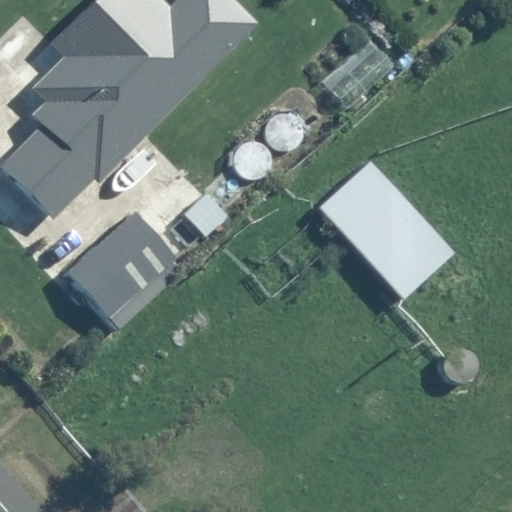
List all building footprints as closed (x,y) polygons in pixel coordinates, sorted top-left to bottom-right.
[(0,178),(49,228),(253,26),(226,0),(169,0),(162,8),(153,0),(92,0),(46,46),(58,58),(23,93),(41,111),(24,127),(32,134),(0,165),(0,178)] [(447,254),(360,166),(310,215),(398,303),(447,254)] [(171,261),(127,216),(63,278),(107,323),(171,261)] [(511,387),(496,401),(511,419),(511,387)] [(390,511),(398,504),(377,477),(396,460),(358,418),(253,511),(390,511)]
